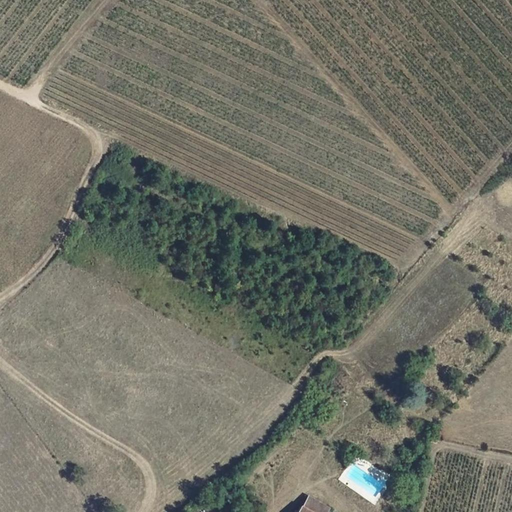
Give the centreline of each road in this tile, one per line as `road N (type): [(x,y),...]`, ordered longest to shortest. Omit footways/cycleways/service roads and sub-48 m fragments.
road 1 (track): [(0,298),(60,239),(96,154),(92,129),(40,97),(35,81),(103,0)]
road 2 (track): [(421,511),(437,443),(511,460)]
